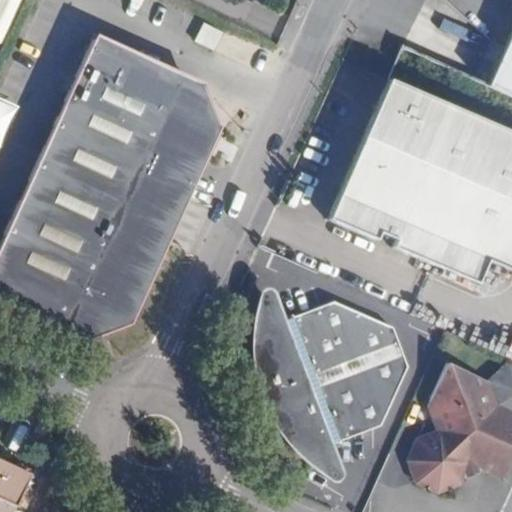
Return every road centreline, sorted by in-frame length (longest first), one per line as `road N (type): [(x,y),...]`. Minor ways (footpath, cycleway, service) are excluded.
road 1 (unclassified): [(169,389),(175,345),(332,0)]
road 2 (unknown): [(0,180),(75,12),(103,12),(284,105)]
road 3 (unclassified): [(110,414),(0,359)]
